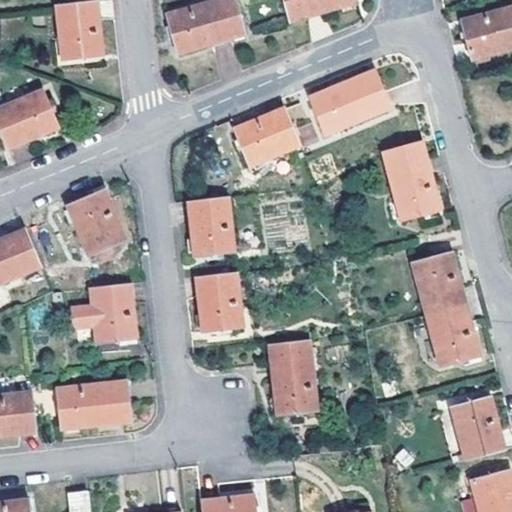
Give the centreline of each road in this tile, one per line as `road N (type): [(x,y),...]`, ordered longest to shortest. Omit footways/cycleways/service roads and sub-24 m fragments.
road 1 (residential): [(0,469),(150,452),(177,434),(149,131)]
road 2 (residential): [(149,131),(357,44),(410,31)]
road 3 (residential): [(472,196),(434,53),(410,31)]
road 4 (residential): [(0,194),(149,131)]
road 5 (residential): [(133,0),(149,131)]
